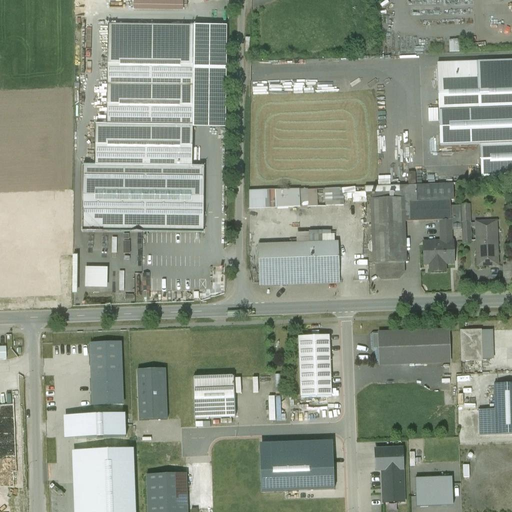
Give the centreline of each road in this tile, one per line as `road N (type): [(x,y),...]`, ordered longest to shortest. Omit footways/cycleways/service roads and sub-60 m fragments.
road 1 (residential): [(241,0),(241,310)]
road 2 (tertiary): [(241,310),(32,317)]
road 3 (residential): [(32,317),(39,511)]
road 4 (tertiary): [(511,301),(345,307)]
road 5 (residential): [(350,428),(218,433),(196,441)]
road 6 (residential): [(345,307),(350,428)]
